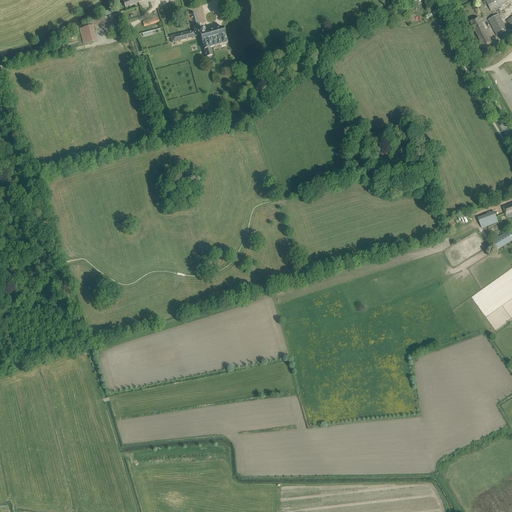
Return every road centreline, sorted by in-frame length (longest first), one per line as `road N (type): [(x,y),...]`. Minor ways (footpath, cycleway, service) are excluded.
road 1 (track): [(58,264),(31,178),(257,111),(321,58)]
road 2 (track): [(0,377),(86,349),(58,264)]
road 3 (tertiary): [(511,138),(446,0)]
road 4 (track): [(0,66),(123,34)]
